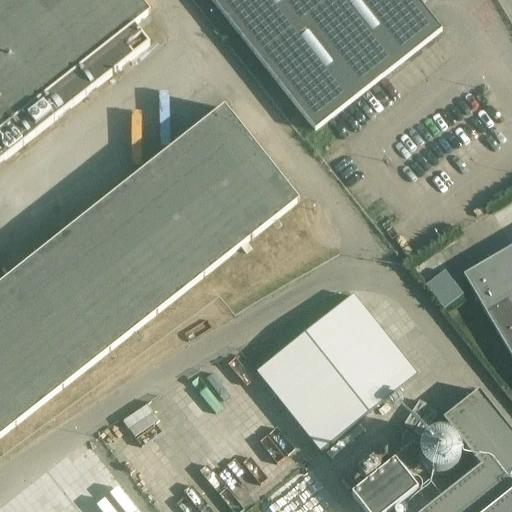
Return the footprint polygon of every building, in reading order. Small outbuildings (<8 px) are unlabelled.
[(136,0),(0,0),(0,439),(9,433),(298,205),(223,110),(0,286),(0,164),(148,48),(134,29),(149,17),(136,0)] [(209,0),(236,33),(315,133),(442,33),(415,0),(209,0)] [(511,249),(464,278),(511,359),(511,249)] [(428,301),(447,288),(431,263),(411,276),(428,301)] [(423,383),(359,302),(261,379),(326,459),(423,383)] [(429,342),(412,341),(412,368),(428,368),(429,342)] [(511,511),(511,436),(479,395),(473,400),(444,422),(482,469),(427,511),(511,511)] [(352,498),(363,511),(392,511),(417,492),(394,464),(352,498)]
